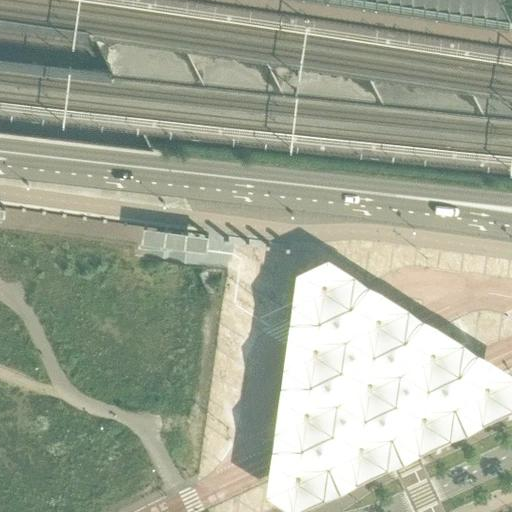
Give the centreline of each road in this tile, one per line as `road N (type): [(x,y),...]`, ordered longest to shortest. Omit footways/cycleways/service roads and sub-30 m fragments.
road 1 (motorway): [(201,0),(454,511)]
road 2 (secondary): [(376,511),(132,0)]
road 3 (secondary): [(98,0),(340,511)]
road 4 (motorway): [(286,0),(511,455)]
road 5 (secondary): [(0,152),(391,196)]
road 6 (motorway): [(511,292),(368,0)]
road 7 (tertiary): [(511,410),(283,511)]
road 8 (tertiary): [(387,511),(511,454)]
road 9 (motorway): [(511,111),(458,0)]
road 10 (secondary): [(391,196),(511,222)]
road 11 (secondary): [(511,202),(391,196)]
